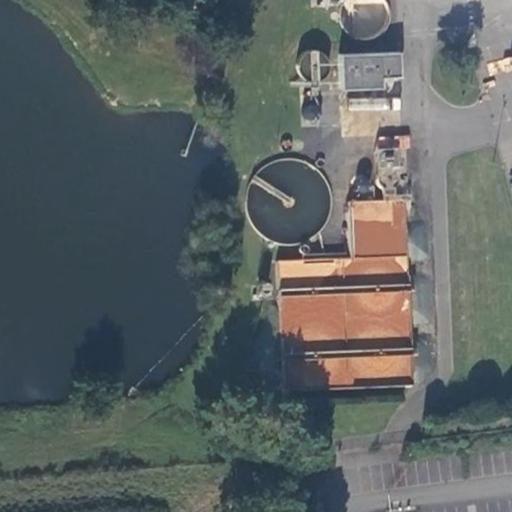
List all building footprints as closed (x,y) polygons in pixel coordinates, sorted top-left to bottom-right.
[(379,34),(383,5),(355,2),(352,31),(379,34)] [(319,50),(298,51),(299,81),(320,81),(319,50)] [(398,52),(339,54),(341,89),(382,87),(382,77),(399,76),(398,52)] [(380,137),(378,167),(402,169),(405,139),(380,137)] [(354,265),(281,267),(283,293),(406,290),(405,196),(351,198),(354,265)] [(406,290),(283,293),(284,351),(409,347),(406,290)] [(409,347),(284,351),(285,387),(410,383),(409,347)]
